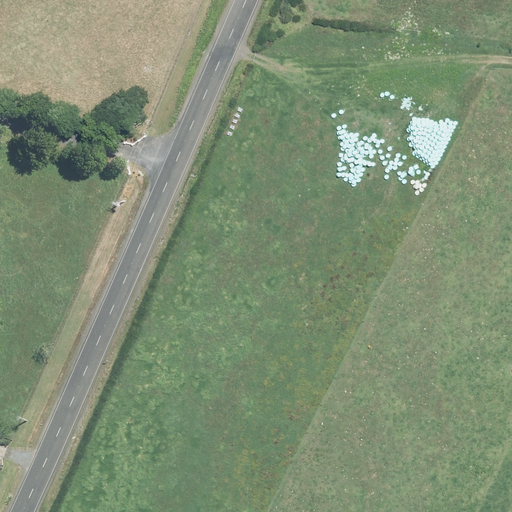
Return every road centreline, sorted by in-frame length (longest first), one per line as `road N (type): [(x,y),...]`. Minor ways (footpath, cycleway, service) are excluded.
road 1 (tertiary): [(174,167),(22,511)]
road 2 (tertiary): [(246,0),(174,167)]
road 3 (residential): [(0,127),(174,167)]
